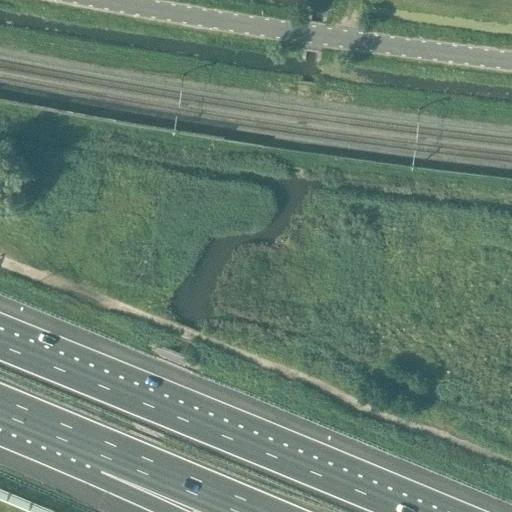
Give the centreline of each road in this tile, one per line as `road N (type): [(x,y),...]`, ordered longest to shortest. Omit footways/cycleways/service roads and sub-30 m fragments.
road 1 (motorway): [(409,511),(0,345)]
road 2 (tertiary): [(511,58),(117,0)]
road 3 (motorway): [(107,450),(252,511)]
road 4 (motorway): [(107,450),(212,511)]
